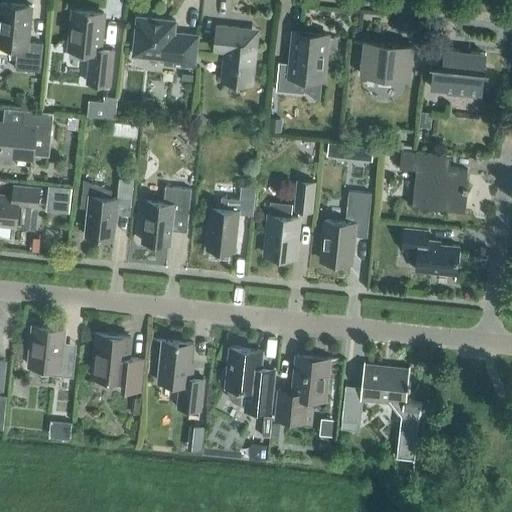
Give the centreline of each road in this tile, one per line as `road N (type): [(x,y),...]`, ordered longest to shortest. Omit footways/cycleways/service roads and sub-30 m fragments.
road 1 (residential): [(488,342),(0,290)]
road 2 (residential): [(511,148),(488,342)]
